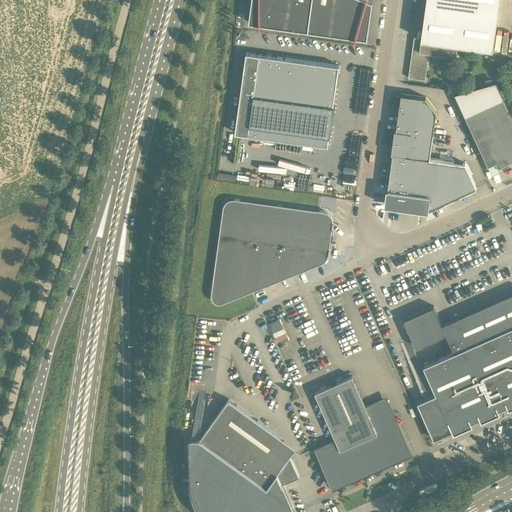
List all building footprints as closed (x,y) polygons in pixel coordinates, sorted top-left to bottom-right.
[(251,0),(249,23),(308,31),(312,0),(251,0)] [(367,39),(369,21),(372,2),(368,0),(367,0),(312,0),(308,31),(367,39)] [(426,0),(421,39),(416,38),(414,38),(408,78),(425,80),(429,53),(456,57),(458,44),(493,49),(499,0),(426,0)] [(333,105),(339,65),(246,52),(242,77),(242,83),(235,133),(328,146),(329,136),(330,136),(334,105),(333,105)] [(450,88),(457,86),(455,78),(447,80),(450,88)] [(511,116),(504,98),(496,82),(455,93),(465,116),(488,166),(496,162),(498,167),(511,160),(511,116)] [(430,159),(430,158),(436,111),(425,96),(399,93),(394,129),(393,129),(390,153),(391,153),(430,159)] [(477,188),(465,163),(430,158),(430,159),(391,153),(387,189),(386,189),(384,205),(428,211),(429,210),(477,188)] [(324,211),(235,199),(231,199),(227,201),(225,203),(223,207),(211,294),(211,298),(213,301),(217,303),(220,304),(322,263),(325,261),(327,258),(328,255),(330,242),(332,242),(333,235),(331,235),(333,222),(333,218),(331,215),(328,213),(324,211)] [(511,404),(511,293),(442,325),(433,304),(403,317),(416,347),(446,334),(454,352),(423,366),(436,394),(424,399),(418,402),(434,439),(511,404)] [(269,323),(276,341),(287,337),(280,319),(269,323)] [(426,344),(418,347),(421,353),(429,350),(426,344)] [(336,440),(318,448),(333,483),(407,451),(391,415),(385,418),(378,401),(366,407),(352,376),(315,392),(336,440)] [(269,454),(281,437),(229,399),(200,438),(190,438),(191,481),(192,489),(194,496),(197,504),(201,511),(202,511),(295,511),(291,503),(282,484),(299,476),(289,453),(272,461),(269,454)]
